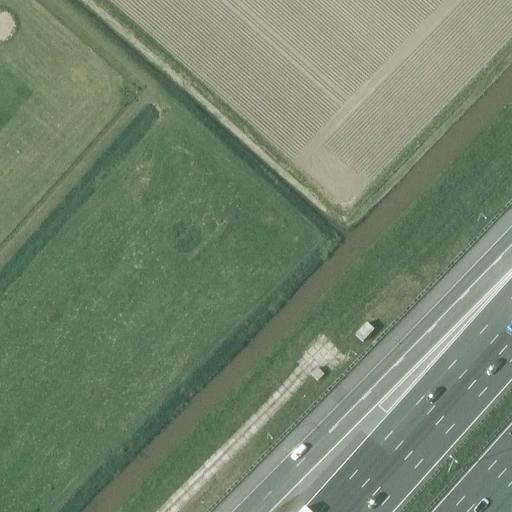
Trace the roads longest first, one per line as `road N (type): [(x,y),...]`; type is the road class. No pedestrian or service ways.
road 1 (motorway): [(511,292),(366,394),(250,511)]
road 2 (motorway): [(511,326),(343,511)]
